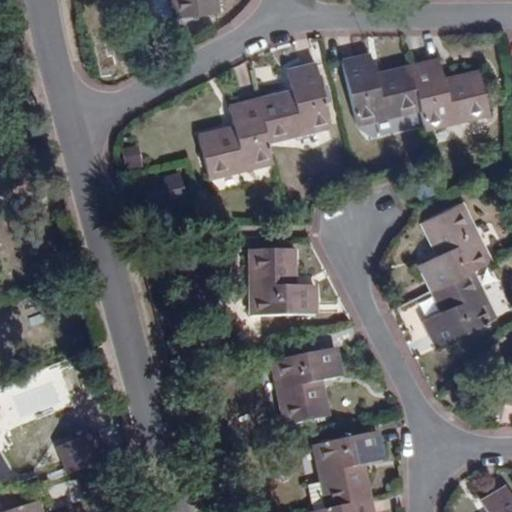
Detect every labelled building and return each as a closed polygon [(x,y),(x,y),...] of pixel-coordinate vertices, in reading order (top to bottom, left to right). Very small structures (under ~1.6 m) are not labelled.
[(172,0),(174,19),(217,14),(216,0),(172,0)] [(342,62),(357,126),(421,110),(409,67),(375,76),(370,55),(342,62)] [(443,82),(437,60),(409,67),(421,110),(425,131),(490,114),(480,72),(443,82)] [(287,71),(292,92),(258,100),(269,143),(331,128),(315,64),(287,71)] [(274,165),(269,143),(258,100),(231,107),(236,128),(199,136),(209,180),(274,165)] [(180,177),(165,181),(167,191),(146,197),(149,214),(187,204),(180,177)] [(439,256),(418,266),(432,292),(472,272),(491,263),(461,204),(422,224),(439,256)] [(316,287),(294,287),(294,251),(249,252),(250,317),(316,317),(316,287)] [(495,318),(472,272),(432,292),(442,312),(424,321),(437,350),(495,318)] [(418,299),(425,318),(440,312),(433,293),(418,299)] [(322,382),(341,378),(335,350),(272,362),(284,427),(329,417),(322,382)] [(57,446),(69,478),(112,461),(100,430),(57,446)] [(376,433),(313,447),(327,510),(370,501),(363,467),(383,463),(376,433)] [(0,477),(9,473),(0,458),(0,477)] [(511,511),(511,496),(507,487),(481,502),(487,511),(511,511)] [(372,511),(370,501),(327,510),(314,511),(372,511)] [(39,511),(37,503),(6,511),(39,511)]
